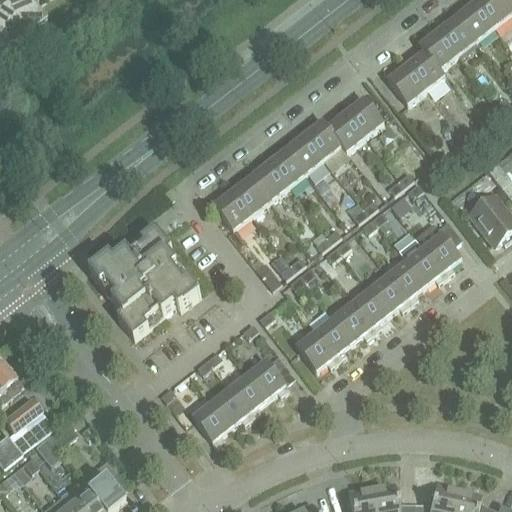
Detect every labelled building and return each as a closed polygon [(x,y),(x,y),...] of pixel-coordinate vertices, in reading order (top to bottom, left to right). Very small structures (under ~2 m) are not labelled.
[(19,0),(0,0),(0,17),(21,2),(19,0)] [(494,35),(511,20),(495,0),(486,0),(483,3),(480,0),(478,0),(471,5),(494,35)] [(511,0),(495,0),(511,20),(511,0)] [(21,2),(0,17),(0,40),(32,16),(21,2)] [(476,49),(494,35),(471,5),(463,12),(466,16),(457,24),(476,49)] [(32,16),(0,40),(0,43),(11,57),(43,31),(32,16)] [(458,63),(476,49),(457,24),(447,31),(443,27),(435,33),(458,63)] [(440,76),(458,63),(435,33),(427,40),(430,44),(420,52),(425,58),(440,76)] [(404,68),(427,97),(445,83),(440,76),(425,58),(415,66),(412,62),(404,68)] [(408,112),(427,97),(404,68),(396,74),(399,79),(388,87),(408,112)] [(496,111),(502,118),(511,110),(506,103),(496,111)] [(351,109),(343,116),(365,145),(384,130),(365,105),(354,114),(351,109)] [(502,118),(496,111),(486,119),(492,126),(502,118)] [(347,160),(365,145),(343,116),(334,122),(338,126),(328,134),(342,153),(347,160)] [(309,132),(301,138),(324,167),(342,153),(328,134),(323,127),(313,136),(309,132)] [(469,132),(459,140),(465,147),(475,139),(469,132)] [(306,181),(324,167),(301,138),(293,144),(296,148),(287,156),(306,181)] [(465,147),(459,140),(450,147),(455,154),(465,147)] [(265,166),(288,195),(306,181),(287,156),(277,164),(273,160),(265,166)] [(270,209),(288,195),(265,166),(257,172),(260,176),(251,184),(270,209)] [(489,176),(503,194),(511,206),(511,186),(499,169),(498,168),(488,175),(489,176)] [(414,186),(414,185),(409,179),(399,187),(404,194),(414,186)] [(252,223),(270,209),(251,184),(241,192),(237,188),(229,194),(252,223)] [(404,194),(399,187),(389,195),(394,202),(404,194)] [(418,190),(408,198),(414,205),(424,197),(418,190)] [(234,238),(252,223),(229,194),(221,200),(225,205),(214,213),(234,238)] [(511,223),(495,202),(471,221),(496,253),(502,247),(505,251),(511,245),(511,223)] [(363,215),(368,222),(378,214),(373,207),(363,215)] [(368,222),(363,215),(353,223),(358,230),(368,222)] [(373,226),(378,233),(388,225),(382,218),(373,226)] [(378,233),(373,226),(363,233),(368,240),(378,233)] [(442,241),(424,255),(446,284),(455,278),(451,274),(462,265),(453,254),(463,247),(448,228),(438,235),(442,241)] [(118,325),(135,346),(177,313),(180,317),(201,301),(168,259),(173,255),(157,235),(142,247),(145,251),(131,262),(128,257),(114,268),(111,263),(90,279),(102,294),(106,291),(117,305),(113,308),(123,321),(118,325)] [(326,243),(332,250),(342,243),(336,236),(326,243)] [(332,250),(326,243),(316,251),(322,258),(332,250)] [(346,246),(336,254),(342,261),(352,253),(346,246)] [(342,261),(336,254),(326,262),(332,269),(342,261)] [(406,269),(425,294),(435,286),(438,290),(446,284),(424,255),(406,269)] [(301,263),(291,271),(296,278),(306,270),(301,263)] [(256,275),(272,296),(282,288),(266,267),(256,275)] [(406,269),(388,283),(411,312),(419,306),(415,302),(425,294),(406,269)] [(296,278),(291,271),(281,279),(286,286),(296,278)] [(300,282),(306,289),(316,281),(310,275),(300,282)] [(306,289),(300,282),(291,290),(296,297),(306,289)] [(411,312),(388,283),(370,297),(389,322),(399,314),(403,318),(411,312)] [(370,297),(352,311),(375,340),(383,334),(379,330),(389,322),(370,297)] [(334,325),(353,350),(363,342),(367,346),(375,340),(352,311),(346,303),(330,316),(334,321),(332,323),(334,325)] [(265,332),(275,324),(270,317),(260,325),(265,332)] [(334,325),(316,339),(339,368),(347,362),(343,358),(353,350),(334,325)] [(253,330),(243,338),(249,345),(259,337),(253,330)] [(331,375),(339,368),(316,339),(297,354),(317,379),(327,370),(331,375)] [(207,366),(213,373),(223,366),(217,359),(207,366)] [(0,412),(0,413),(13,404),(5,393),(16,385),(14,382),(16,380),(10,372),(7,374),(0,364),(0,412)] [(213,373),(207,366),(198,374),(203,381),(213,373)] [(267,367),(248,382),(268,407),(278,399),(281,403),(290,396),(267,367)] [(248,382),(230,396),(253,425),(261,419),(258,414),(268,407),(248,382)] [(171,395),(161,403),(167,410),(177,402),(171,395)] [(230,396),(212,410),(232,435),(242,427),(245,431),(253,425),(230,396)] [(3,427),(13,439),(41,418),(32,405),(3,427)] [(232,435),(212,410),(193,424),(216,454),(225,447),(222,443),(232,435)] [(67,427),(45,444),(55,457),(77,440),(67,427)] [(0,446),(0,472),(3,476),(22,461),(6,441),(0,446)] [(45,444),(35,451),(50,470),(60,463),(55,457),(45,444)] [(31,479),(39,473),(31,463),(23,470),(31,479)] [(106,485),(104,482),(96,473),(78,487),(97,511),(118,511),(124,508),(118,500),(128,492),(116,477),(106,485)] [(0,487),(0,498),(2,502),(9,496),(2,486),(0,487)] [(60,501),(61,503),(68,511),(97,511),(78,487),(60,501)] [(413,511),(414,509),(397,509),(393,488),(370,492),(373,511),(413,511)] [(454,511),(458,494),(436,489),(431,510),(414,509),(413,511),(454,511)] [(373,511),(370,492),(347,497),(349,511),(373,511)] [(478,511),(481,500),(458,494),(454,511),(478,511)] [(49,511),(68,511),(61,503),(49,511)]
